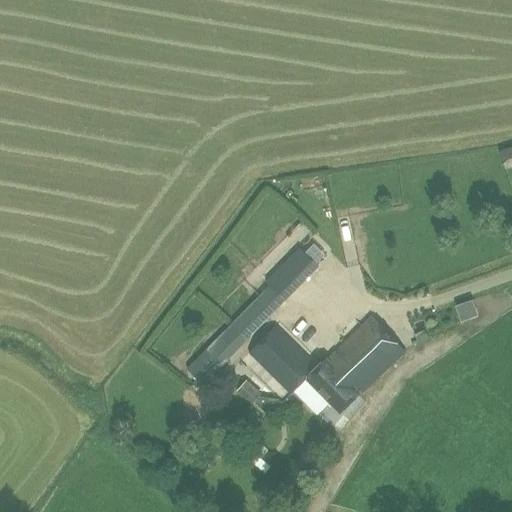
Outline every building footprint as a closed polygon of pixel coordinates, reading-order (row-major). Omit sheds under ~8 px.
[(268,230),(240,258),(252,270),(280,241),(268,230)] [(283,300),(318,265),(301,248),(266,284),(283,300)] [(202,383),(283,300),(266,284),(185,367),(202,383)] [(371,315),(319,366),(308,378),(341,413),(405,350),(371,315)] [(319,366),(277,326),(251,352),(292,394),(308,378),(319,366)] [(261,434),(271,418),(259,409),(248,426),(261,434)] [(338,429),(351,428),(350,415),(337,416),(338,429)]
